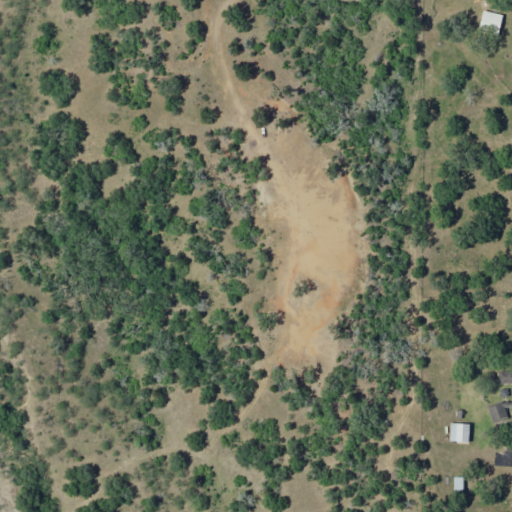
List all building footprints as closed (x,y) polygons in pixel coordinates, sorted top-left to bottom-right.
[(500,28),(502,14),(482,11),(480,25),(500,28)] [(511,370),(499,371),(499,384),(511,383),(511,370)] [(493,424),(508,419),(502,403),(488,408),(493,424)] [(470,424),(451,423),(450,442),(469,442),(470,424)] [(463,476),(454,477),(454,493),(463,493),(463,476)]
